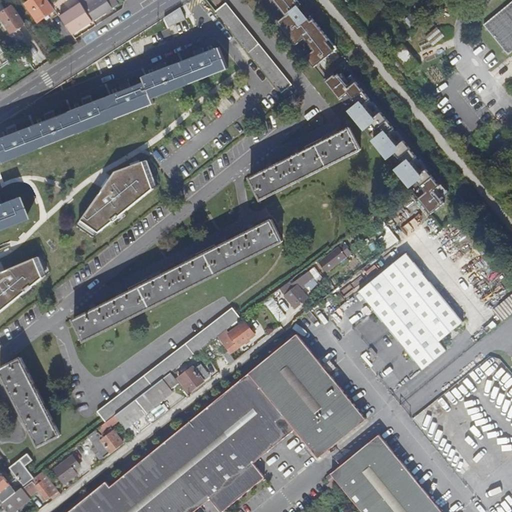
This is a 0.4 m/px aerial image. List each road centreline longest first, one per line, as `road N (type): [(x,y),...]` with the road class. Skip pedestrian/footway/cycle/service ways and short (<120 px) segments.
road 1 (residential): [(0,109),(141,18)]
road 2 (unknown): [(391,413),(485,336),(511,342)]
